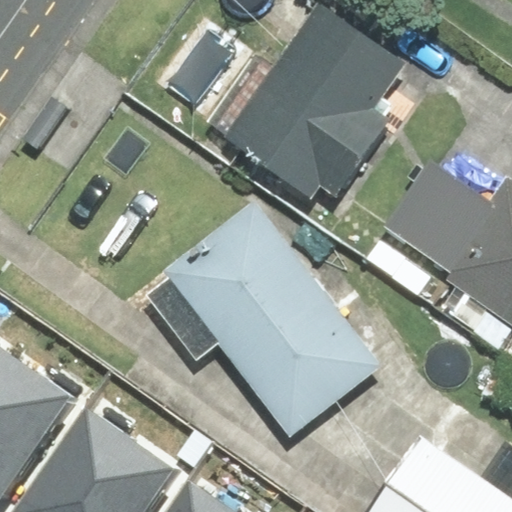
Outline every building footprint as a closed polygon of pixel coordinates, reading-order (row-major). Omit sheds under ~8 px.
[(388,108),(421,60),(332,0),(330,0),(238,138),(352,215),(413,125),(388,108)] [(449,156),(399,219),(511,307),(511,187),(503,198),(449,156)] [(275,197),(156,290),(213,364),(244,340),(318,435),(407,366),(275,197)] [(0,499),(72,393),(0,344),(0,499)] [(84,407),(12,511),(151,511),(170,484),(157,475),(166,462),(84,407)] [(511,511),(511,493),(434,442),(387,511),(511,511)] [(240,511),(192,480),(183,493),(170,485),(151,511),(240,511)]
